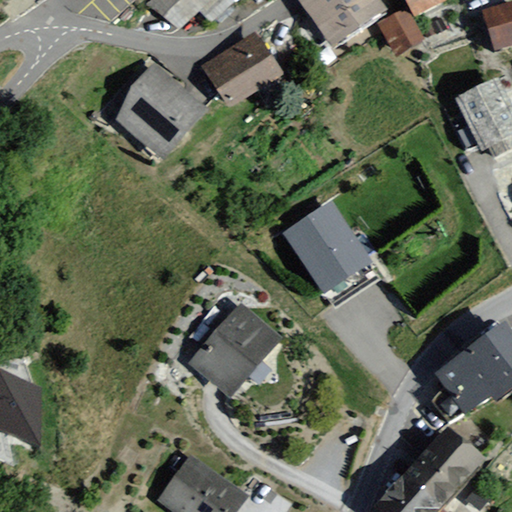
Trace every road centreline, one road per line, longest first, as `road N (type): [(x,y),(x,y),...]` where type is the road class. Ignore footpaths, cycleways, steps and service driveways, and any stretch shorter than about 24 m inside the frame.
road 1 (tertiary): [(359,511),(426,366),(465,327),(511,302)]
road 2 (residential): [(55,26),(203,46),(295,0)]
